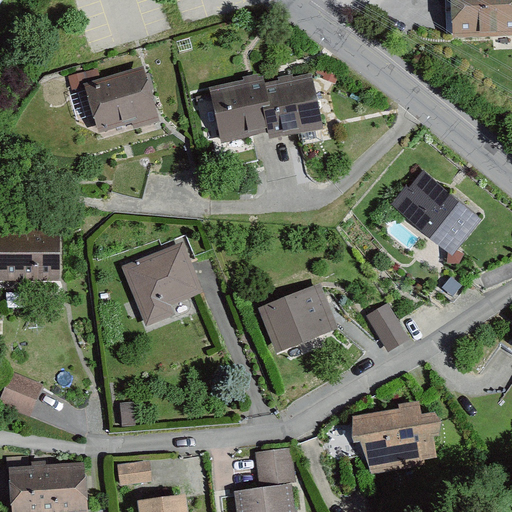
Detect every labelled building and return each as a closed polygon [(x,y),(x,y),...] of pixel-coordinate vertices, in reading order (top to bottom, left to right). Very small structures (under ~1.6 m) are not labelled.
[(76,0),(91,51),(120,43),(107,0),(76,0)] [(511,0),(456,0),(457,41),(511,40),(511,0)] [(145,75),(90,92),(103,137),(138,126),(140,132),(160,126),(145,75)] [(260,84),(214,95),(226,143),(272,132),(275,143),(322,132),(310,81),(263,93),(260,84)] [(481,222),(425,175),(399,207),(455,254),(481,222)] [(61,235),(3,235),(3,285),(61,286),(61,235)] [(185,250),(128,272),(150,329),(174,319),(170,309),(203,296),(185,250)] [(319,293),(264,316),(280,356),(336,333),(319,293)] [(409,344),(388,311),(371,321),(391,355),(409,344)] [(45,391),(15,379),(2,409),(32,421),(45,391)] [(402,417),(359,425),(357,446),(365,447),(377,479),(437,465),(434,441),(440,442),(439,423),(420,425),(417,408),(402,411),(402,417)] [(137,410),(125,410),(125,433),(137,433),(137,410)] [(262,496),(237,498),(238,511),(296,511),(291,456),(259,458),(262,496)] [(150,468),(121,470),(122,488),(151,487),(150,468)] [(85,511),(83,471),(12,476),(14,511),(85,511)]
